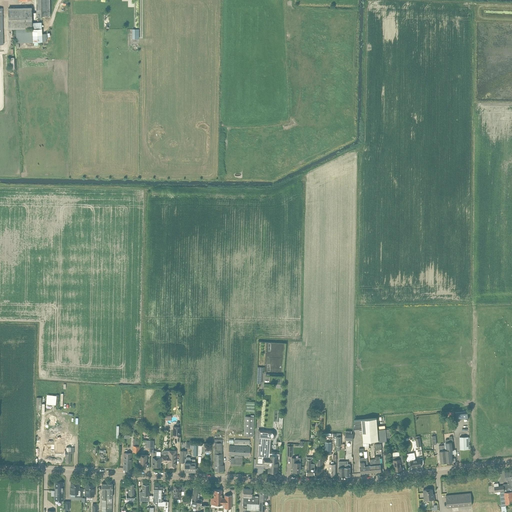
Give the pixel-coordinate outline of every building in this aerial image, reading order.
[(49,0),(36,0),(36,16),(50,15),(49,0)] [(31,7),(8,8),(8,13),(9,28),(31,28),(31,29),(24,29),(16,30),(17,43),(25,43),(42,41),(41,22),(33,23),(33,22),(32,22),(31,12),(31,7)] [(254,411),(254,402),(246,401),(245,411),(254,411)] [(254,417),(245,416),(244,436),(253,436),(254,417)] [(361,420),(361,419),(354,420),(353,429),(362,428),(363,442),(379,441),(376,418),(361,420)] [(386,429),(378,430),(379,438),(379,442),(387,441),(387,438),(386,438),(386,432),(386,429)] [(271,431),(259,430),(256,464),(266,465),(266,466),(267,467),(268,468),(268,471),(276,472),(277,461),(280,462),(280,453),(270,452),(271,439),(272,439),(273,438),(274,438),(274,437),(275,436),(275,435),(275,434),(275,433),(274,432),(273,431),(272,431),(271,431)] [(452,436),(449,437),(450,439),(445,440),(446,448),(445,449),(446,462),(452,462),(451,450),(454,450),(453,441),(452,436)] [(465,437),(459,437),(460,444),(460,449),(469,449),(469,444),(468,437),(465,437)] [(47,444),(47,457),(55,457),(55,452),(57,452),(57,453),(64,453),(64,439),(54,439),(54,445),(47,444)] [(222,465),(222,439),(214,439),(214,453),(214,466),(214,471),(224,471),(224,466),(224,465),(222,465)] [(97,452),(97,460),(103,460),(103,455),(106,455),(106,456),(114,456),(114,443),(106,443),(106,447),(102,447),(102,452),(97,452)] [(203,453),(206,453),(206,452),(210,452),(211,446),(203,446),(203,444),(199,443),(199,455),(203,455),(203,453)] [(189,444),(189,448),(193,448),(193,455),(197,455),(198,445),(193,445),(189,444)] [(249,456),(250,447),(229,446),(229,454),(249,456)] [(164,450),(162,452),(161,462),(168,462),(168,464),(168,467),(175,467),(175,460),(176,460),(176,451),(164,450)] [(414,452),(406,454),(407,462),(408,466),(411,465),(411,468),(421,466),(420,459),(416,460),(414,452)] [(124,453),(123,465),(123,470),(131,470),(131,465),(131,453),(124,453)] [(399,455),(393,456),(393,460),(394,470),(401,469),(401,463),(404,463),(403,455),(399,455)] [(231,458),(230,465),(242,465),(242,456),(234,456),(234,458),(231,458)] [(292,472),(300,472),(300,458),(292,457),(291,465),(293,465),(292,472)] [(507,484),(503,485),(503,488),(511,488),(510,471),(505,472),(506,480),(507,479),(507,484)] [(55,498),(55,500),(63,501),(63,482),(55,482),(55,490),(55,498)] [(75,482),(71,482),(70,493),(75,493),(75,497),(82,497),(82,488),(79,488),(79,483),(78,483),(78,482),(75,482)] [(93,483),(86,483),(86,489),(85,489),(85,496),(94,496),(94,491),(93,490),(93,483)] [(128,493),(126,493),(126,499),(134,499),(134,494),(134,488),(135,488),(135,487),(134,487),(134,484),(128,484),(128,493)] [(140,491),(140,500),(142,500),(149,501),(149,492),(148,492),(148,485),(143,484),(142,489),(142,491),(140,491)] [(164,486),(158,485),(158,505),(164,505),(163,511),(167,511),(168,502),(164,501),(163,501),(163,488),(164,488),(164,487),(163,487),(164,486)] [(174,486),(173,496),(176,496),(176,497),(180,497),(180,496),(181,491),(184,491),(184,486),(181,485),(181,486),(174,486)] [(195,486),(193,498),(192,498),(191,503),(201,505),(202,499),(198,499),(200,487),(195,486)] [(243,488),(243,493),(242,503),(243,506),(247,506),(246,510),(258,510),(258,509),(259,504),(258,504),(258,502),(258,497),(251,496),(252,489),(243,488)] [(504,491),(497,492),(497,494),(500,494),(501,507),(501,511),(502,511),(504,511),(506,511),(506,505),(509,504),(511,503),(511,488),(503,488),(504,491)] [(423,490),(424,495),(424,501),(434,500),(434,494),(432,494),(432,489),(423,490)] [(221,490),(214,490),(214,498),(213,498),(211,498),(211,504),(225,504),(224,508),(231,508),(231,495),(225,495),(225,498),(221,498),(221,490)] [(447,495),(448,508),(467,506),(467,502),(474,502),(473,493),(447,495)]
